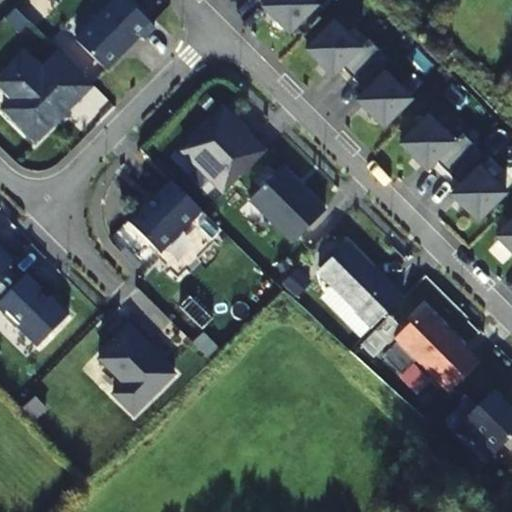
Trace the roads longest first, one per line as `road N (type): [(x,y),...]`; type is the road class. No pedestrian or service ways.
road 1 (residential): [(511,316),(222,29)]
road 2 (residential): [(222,29),(40,212)]
